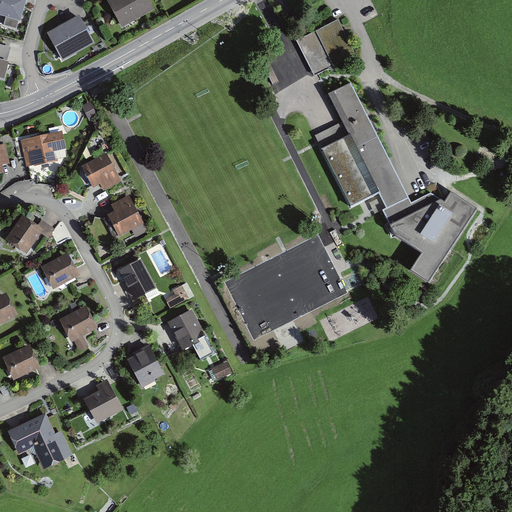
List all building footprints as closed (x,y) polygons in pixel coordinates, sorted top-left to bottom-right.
[(24,0),(0,0),(0,15),(19,20),(24,0)] [(152,10),(146,0),(108,0),(106,1),(120,27),(152,10)] [(92,44),(77,17),(46,35),(60,61),(92,44)] [(338,20),(301,39),(319,74),(328,69),(337,72),(334,66),(356,55),(338,20)] [(11,48),(0,45),(0,78),(3,80),(11,48)] [(269,61),(263,64),(273,85),(279,82),(269,61)] [(444,202),(432,193),(412,203),(351,84),(328,94),(350,135),(321,150),(351,208),(377,195),(385,209),(380,212),(387,226),(386,227),(391,238),(419,255),(408,273),(427,285),(477,209),(451,192),(444,202)] [(60,133),(22,140),(27,167),(65,160),(60,133)] [(5,145),(0,145),(0,174),(3,174),(0,163),(9,161),(5,145)] [(119,180),(106,155),(80,169),(90,188),(98,183),(102,190),(119,180)] [(143,224),(129,197),(110,206),(114,213),(105,218),(115,238),(143,224)] [(54,230),(42,222),(37,229),(23,219),(10,238),(18,244),(17,246),(25,252),(40,232),(49,238),(54,230)] [(75,275),(66,257),(46,268),(56,286),(75,275)] [(155,288),(140,261),(121,271),(136,298),(155,288)] [(187,298),(181,287),(175,291),(177,295),(167,300),(171,307),(187,298)] [(0,326),(17,319),(5,296),(0,298),(0,326)] [(95,330),(84,308),(58,322),(69,344),(74,341),(79,351),(86,348),(80,338),(95,330)] [(204,338),(191,312),(168,324),(181,349),(204,338)] [(39,369),(28,347),(2,360),(13,382),(39,369)] [(164,375),(150,351),(126,364),(140,388),(164,375)] [(229,361),(213,367),(218,379),(233,373),(229,361)] [(91,422),(120,409),(109,384),(96,390),(98,396),(82,403),(91,422)] [(44,415),(8,433),(19,455),(35,446),(47,470),(72,458),(59,433),(54,436),(44,415)]
